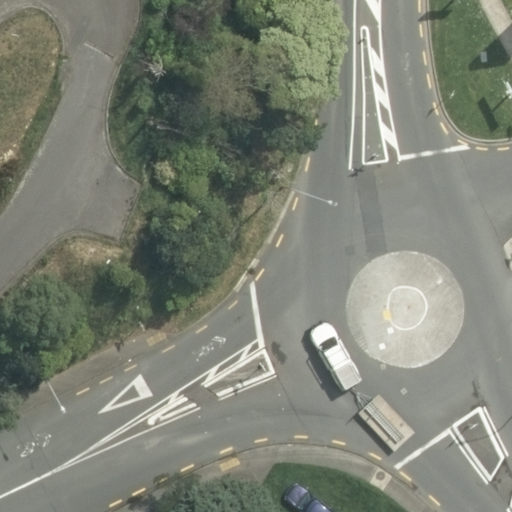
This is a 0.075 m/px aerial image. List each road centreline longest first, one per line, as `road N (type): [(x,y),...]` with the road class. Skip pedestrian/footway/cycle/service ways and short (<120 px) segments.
road 1 (tertiary): [(27,485),(315,290)]
road 2 (tertiary): [(352,383),(27,485)]
road 3 (secondary): [(387,218),(445,225),(487,265),(496,293),(487,351),(444,391)]
road 4 (secondary): [(387,218),(367,153),(369,0)]
